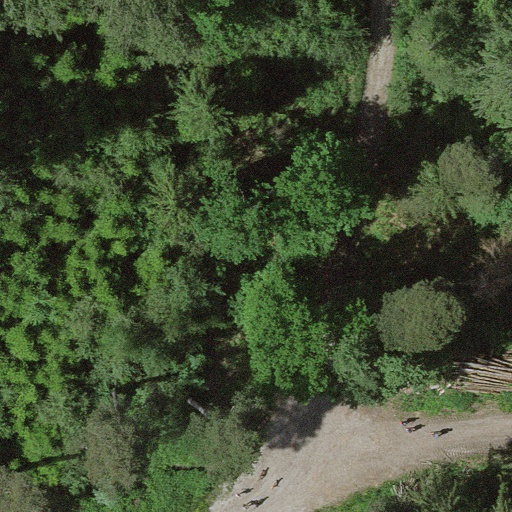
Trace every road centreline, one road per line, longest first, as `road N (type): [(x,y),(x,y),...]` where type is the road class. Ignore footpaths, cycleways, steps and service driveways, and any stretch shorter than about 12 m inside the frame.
road 1 (track): [(326,489),(313,387),(362,130),(377,0)]
road 2 (track): [(511,422),(326,489)]
